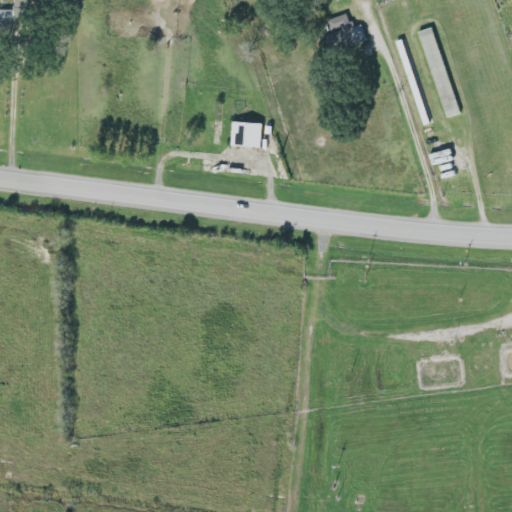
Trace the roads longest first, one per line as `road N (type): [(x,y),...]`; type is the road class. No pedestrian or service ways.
road 1 (secondary): [(0,182),(328,224),(511,234)]
road 2 (residential): [(1,511),(60,190)]
road 3 (residential): [(328,224),(298,511)]
